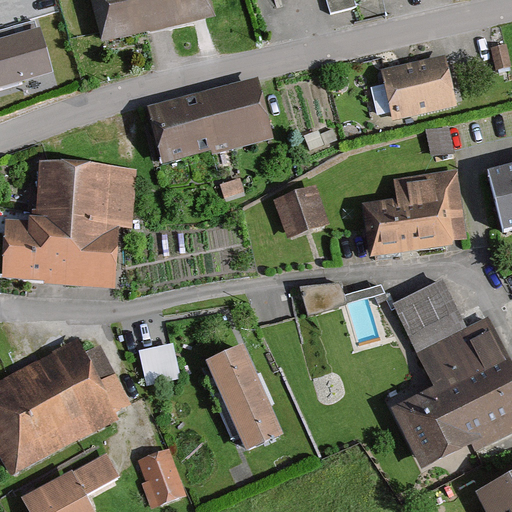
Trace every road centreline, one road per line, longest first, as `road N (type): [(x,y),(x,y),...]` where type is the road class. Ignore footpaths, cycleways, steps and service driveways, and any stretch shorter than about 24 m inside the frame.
road 1 (residential): [(0,307),(117,310),(311,275),(455,265),(484,284),(511,334)]
road 2 (residential): [(0,140),(121,97),(511,6)]
